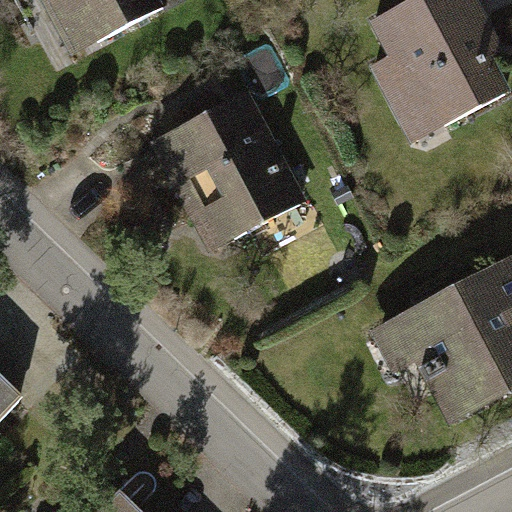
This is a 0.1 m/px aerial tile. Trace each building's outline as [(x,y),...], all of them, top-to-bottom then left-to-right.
[(29,0),(64,66),(190,0),(29,0)] [(511,83),(470,0),(418,0),(348,35),(404,147),(511,93),(511,83)] [(248,101),(142,155),(196,259),(302,205),(248,101)] [(511,260),(358,340),(385,394),(411,380),(441,436),(511,399),(511,260)] [(0,423),(23,400),(0,378),(0,423)] [(139,476),(104,511),(139,511),(138,510),(157,490),(159,485),(159,480),(156,475),(152,473),(147,472),(143,473),(139,476)]
